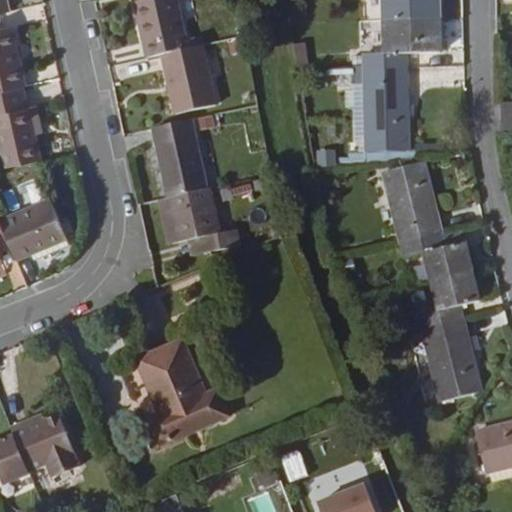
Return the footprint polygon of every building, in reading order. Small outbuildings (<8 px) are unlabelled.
[(25,0),(0,0),(0,12),(27,6),(25,0)] [(208,41),(198,0),(155,0),(167,49),(180,46),(208,41)] [(441,21),(439,0),(384,0),(385,22),(441,21)] [(43,79),(27,19),(0,26),(0,78),(3,89),(40,80),(43,79)] [(442,55),(441,21),(385,22),(386,55),(366,56),(366,70),(408,69),(408,56),(442,55)] [(235,96),(222,38),(208,41),(180,46),(193,105),(235,96)] [(309,68),(305,43),(293,44),(298,70),(309,68)] [(411,151),(408,69),(366,70),(368,152),(411,151)] [(62,151),(48,100),(46,100),(40,80),(3,89),(0,89),(0,112),(8,110),(21,161),(62,151)] [(226,179),(208,108),(169,117),(186,188),(226,179)] [(445,157),(445,143),(416,143),(416,157),(445,157)] [(444,236),(426,165),(387,174),(405,246),(444,236)] [(240,224),(228,178),(226,179),(186,188),(197,233),(208,231),(208,229),(226,226),(230,242),(258,236),(255,221),(240,224)] [(90,229),(72,188),(21,210),(33,239),(38,252),(90,229)] [(197,233),(186,188),(178,190),(190,235),(197,233)] [(24,253),(20,244),(33,239),(21,210),(19,206),(1,214),(3,218),(0,219),(0,270),(1,270),(0,267),(0,264),(11,260),(10,259),(24,253)] [(230,242),(226,226),(208,229),(208,231),(212,246),(230,242)] [(473,274),(463,232),(444,236),(405,246),(408,258),(427,254),(434,284),(473,274)] [(408,258),(405,246),(403,246),(398,250),(400,258),(403,259),(408,258)] [(29,266),(24,253),(10,259),(11,260),(15,271),(29,266)] [(481,305),(473,274),(434,284),(442,313),(423,318),(426,331),(465,321),(462,309),(481,305)] [(477,333),(508,325),(504,313),(474,321),(477,333)] [(483,394),(465,321),(426,331),(444,404),(483,394)] [(150,429),(163,454),(233,424),(222,397),(210,402),(186,349),(140,369),(164,422),(150,429)] [(76,460),(61,422),(31,433),(29,428),(12,434),(15,442),(29,477),(48,471),(53,485),(80,474),(75,461),(76,460)] [(511,423),(477,432),(486,472),(511,466),(511,423)] [(29,477),(15,442),(2,448),(0,448),(0,481),(3,490),(30,479),(29,477)] [(298,486),(291,470),(281,474),(287,490),(298,486)] [(287,490),(281,474),(277,476),(283,491),(287,490)] [(182,511),(178,495),(161,500),(163,511),(182,511)]
